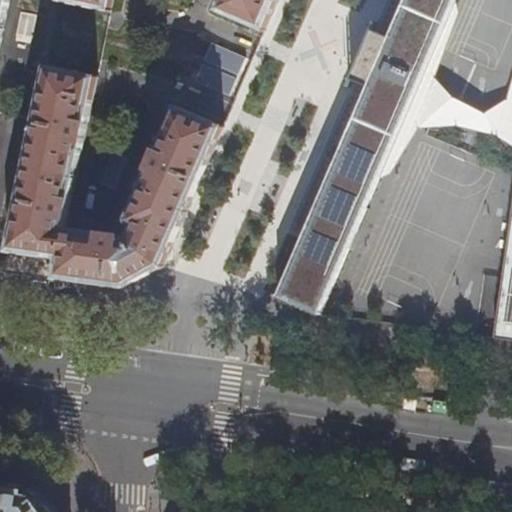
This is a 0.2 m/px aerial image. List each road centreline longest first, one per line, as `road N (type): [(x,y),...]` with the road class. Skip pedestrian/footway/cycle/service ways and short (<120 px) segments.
road 1 (secondary): [(129,396),(511,451)]
road 2 (secondary): [(0,377),(129,396)]
